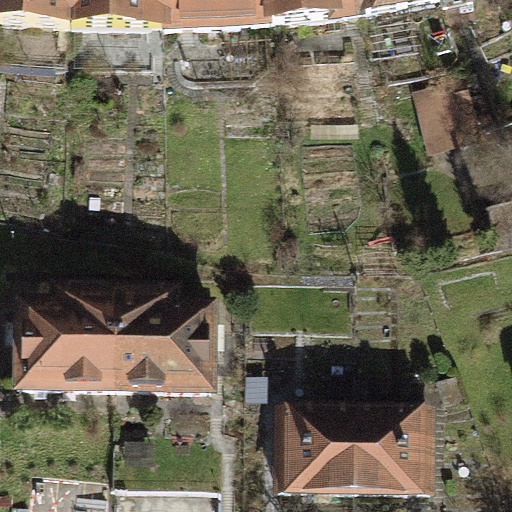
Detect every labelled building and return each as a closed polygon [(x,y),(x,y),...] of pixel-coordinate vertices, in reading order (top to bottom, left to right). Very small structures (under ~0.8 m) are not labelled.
[(73,0),(0,0),(0,27),(72,33),(73,0)] [(166,0),(73,0),(72,33),(167,35),(166,0)] [(269,0),(166,0),(167,35),(272,30),(269,0)] [(360,0),(269,0),(272,30),(363,21),(360,0)] [(474,0),(360,0),(363,21),(474,0)] [(429,155),(485,146),(475,87),(420,96),(429,155)] [(499,252),(511,248),(511,201),(489,207),(499,252)] [(53,317),(12,318),(13,415),(113,413),(111,295),(53,296),(53,317)] [(168,295),(111,295),(113,413),(212,412),(210,314),(168,315),(168,295)] [(356,379),(335,379),(336,407),(356,406),(356,379)] [(358,416),(281,415),(280,495),(357,496),(358,416)] [(433,416),(358,416),(357,496),(432,497),(433,416)] [(117,436),(116,495),(222,496),(223,437),(117,436)]
